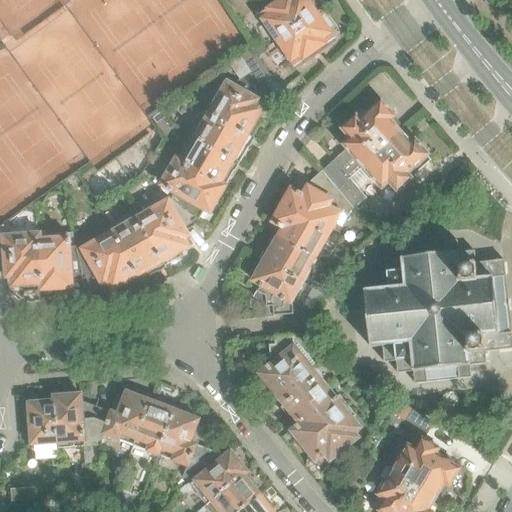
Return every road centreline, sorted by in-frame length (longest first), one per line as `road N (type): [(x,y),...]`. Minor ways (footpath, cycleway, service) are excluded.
road 1 (residential): [(176,335),(320,96),(435,0)]
road 2 (residential): [(176,335),(320,511)]
road 3 (residential): [(0,348),(176,335)]
